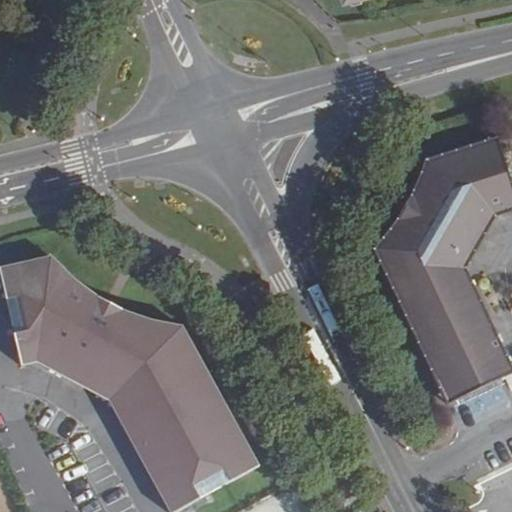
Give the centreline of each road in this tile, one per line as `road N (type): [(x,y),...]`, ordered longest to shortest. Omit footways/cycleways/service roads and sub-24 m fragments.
road 1 (tertiary): [(7,179),(169,167),(194,173),(254,228),(322,330)]
road 2 (tertiary): [(322,330),(295,225),(310,161),(337,127),(371,104),(452,66)]
road 3 (secondary): [(452,66),(218,126)]
road 4 (tertiary): [(218,126),(322,330)]
road 5 (secondary): [(218,126),(7,179)]
road 6 (tertiary): [(322,330),(414,511)]
road 7 (residential): [(218,126),(157,0)]
